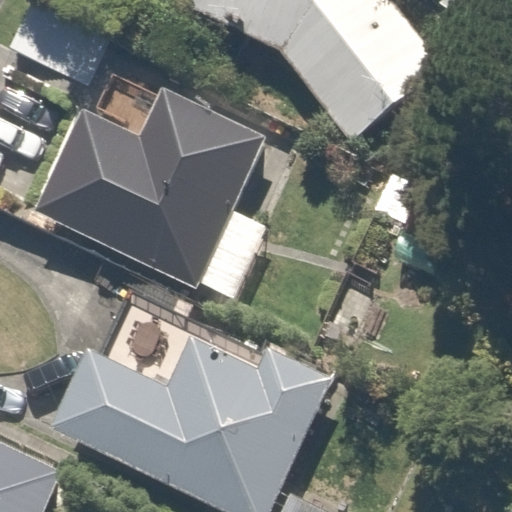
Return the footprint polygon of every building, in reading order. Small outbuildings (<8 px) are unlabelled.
[(221,0),(207,29),(278,64),(365,159),(454,78),(382,0),(221,0)] [(511,0),(493,0),(491,3),(511,13),(511,0)] [(126,70),(54,235),(239,316),(278,228),(253,217),(287,141),(126,70)] [(59,104),(3,80),(0,87),(0,171),(25,183),(59,104)] [(300,511),(295,509),(350,384),(148,296),(76,459),(196,511),(300,511)] [(72,511),(82,489),(0,453),(0,511),(72,511)]
